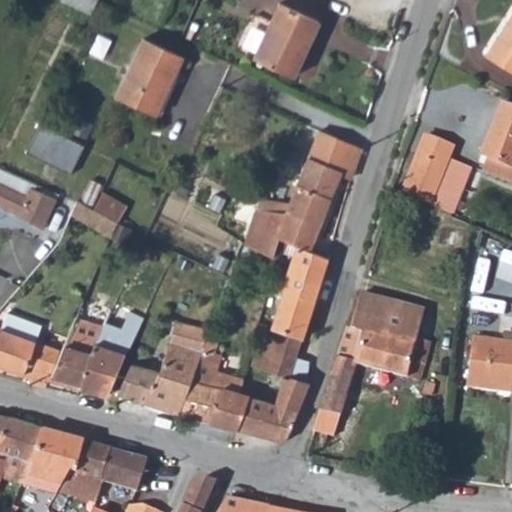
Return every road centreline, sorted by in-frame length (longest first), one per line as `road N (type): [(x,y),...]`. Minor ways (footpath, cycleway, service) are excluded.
road 1 (residential): [(291,474),(429,0)]
road 2 (residential): [(291,474),(343,492),(511,507)]
road 3 (residential): [(0,389),(190,447)]
